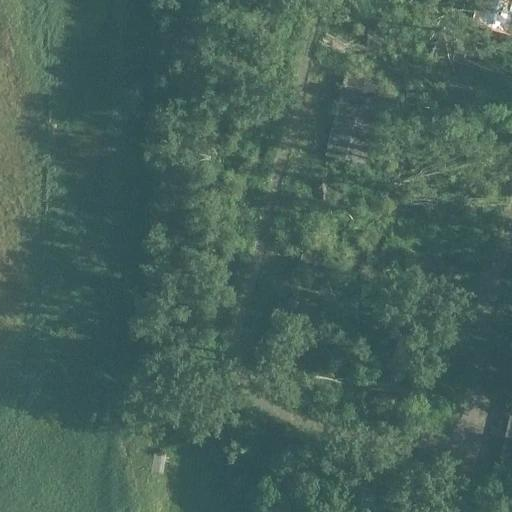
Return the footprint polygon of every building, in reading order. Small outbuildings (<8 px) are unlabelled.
[(511,0),(488,0),(481,31),(511,37),(511,0)] [(216,67),(210,66),(210,63),(197,62),(196,81),(208,82),(210,71),(216,72),(216,67)] [(325,161),(364,170),(383,91),(344,81),(341,92),(337,112),(332,132),(327,151),(325,161)] [(417,190),(411,190),(411,183),(398,183),(398,202),(411,202),(411,195),(417,195),(417,190)] [(302,255),(298,275),(321,281),(326,261),(302,255)] [(452,282),(454,272),(415,262),(406,301),(445,310),(447,300),(452,282)] [(202,270),(196,269),(196,266),(183,264),(181,283),(193,285),(195,274),(201,275),(202,270)] [(403,423),(404,418),(410,419),(411,414),(405,413),(409,393),(415,394),(416,390),(410,389),(411,384),(390,379),(382,419),(403,423)] [(493,488),(511,492),(511,409),(510,419),(505,440),(500,459),(495,479),(493,488)] [(172,456),(166,456),(167,453),(154,452),(152,471),(165,472),(166,461),(172,461),(172,456)]
